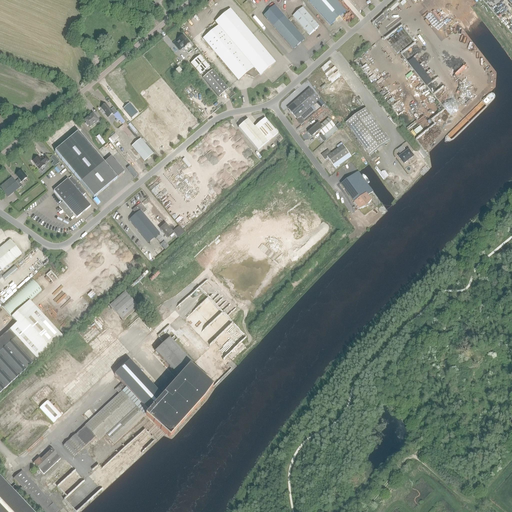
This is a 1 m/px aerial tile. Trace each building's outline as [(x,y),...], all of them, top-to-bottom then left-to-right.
[(346,12),(335,0),(307,0),(330,26),(346,12)] [(464,30),(458,20),(473,12),(466,1),(466,0),(452,0),(452,1),(451,0),(444,4),(443,4),(435,8),(439,15),(448,10),(449,11),(436,18),(440,24),(445,22),(446,22),(446,23),(445,26),(446,28),(452,31),(454,30),(462,34),(464,30)] [(275,6),(263,16),(273,27),(293,50),(305,39),(285,17),(275,6)] [(319,27),(303,8),(293,16),(309,35),(319,27)] [(254,78),(259,74),(260,76),(275,63),(230,9),(215,22),(218,26),(203,39),(238,81),(246,75),(254,78)] [(388,42),(397,54),(411,43),(402,30),(388,42)] [(179,50),(183,47),(184,48),(189,43),(185,39),(186,38),(184,36),(183,37),(183,36),(177,40),(178,42),(175,45),(179,50)] [(438,80),(420,54),(410,61),(428,87),(438,80)] [(191,64),(200,75),(210,67),(200,56),(191,64)] [(219,97),(228,89),(212,70),(203,78),(219,97)] [(192,81),(182,89),(201,112),(211,104),(192,81)] [(299,120),(301,118),(301,116),(316,103),(320,100),(310,89),(287,109),(297,120),(297,119),(299,120)] [(175,99),(168,106),(184,125),(191,119),(175,99)] [(320,99),(320,100),(316,103),(321,108),(325,104),(320,99)] [(106,104),(101,108),(105,114),(108,118),(112,114),(113,115),(117,112),(113,108),(110,110),(106,104)] [(130,104),(123,109),(131,119),(137,113),(130,104)] [(389,141),(366,109),(346,124),(369,156),(389,141)] [(88,125),(90,128),(98,121),(93,114),(85,121),(86,123),(85,124),(87,126),(88,125)] [(148,123),(164,142),(172,135),(155,116),(148,123)] [(278,134),(265,118),(254,127),(248,120),(238,128),(258,151),(278,134)] [(311,137),(319,131),(327,140),(342,127),(339,124),(335,127),(328,119),(321,126),(319,123),(308,133),(311,137)] [(129,125),(135,133),(137,130),(132,123),(129,125)] [(417,131),(420,135),(426,130),(423,126),(417,131)] [(78,132),(55,151),(81,183),(94,198),(117,179),(117,178),(125,172),(111,156),(104,163),(78,132)] [(117,133),(110,138),(113,142),(120,138),(117,133)] [(131,146),(144,162),(153,154),(140,139),(131,146)] [(331,154),(328,151),(322,155),(325,160),(327,158),(333,165),(349,154),(343,145),(331,154)] [(399,158),(404,164),(414,157),(409,150),(406,152),(402,147),(397,150),(401,156),(399,158)] [(40,159),(38,157),(32,161),(39,170),(45,165),(44,164),(49,161),(45,155),(40,159)] [(182,160),(188,167),(192,164),(186,157),(182,160)] [(0,187),(0,188),(7,198),(22,186),(20,183),(27,178),(21,170),(16,175),(19,179),(15,182),(12,178),(0,187)] [(353,176),(341,184),(360,210),(367,207),(372,201),(368,195),(373,191),(367,184),(362,188),(353,176)] [(91,206),(68,179),(54,191),(63,203),(59,206),(69,218),(73,215),(76,218),(91,206)] [(340,205),(346,213),(348,211),(343,203),(340,205)] [(140,204),(133,210),(136,214),(129,220),(148,243),(160,234),(143,213),(146,211),(140,204)] [(173,234),(165,225),(160,229),(167,239),(173,234)] [(21,254),(10,240),(0,248),(0,268),(2,270),(21,254)] [(16,266),(3,277),(6,280),(19,269),(16,266)] [(17,323),(10,330),(0,338),(0,393),(37,360),(62,337),(30,302),(42,290),(31,279),(1,306),(17,323)] [(123,322),(138,308),(124,293),(109,307),(123,322)] [(78,432),(63,446),(74,457),(90,442),(95,437),(99,441),(105,435),(114,445),(145,416),(170,437),(204,399),(213,387),(190,367),(193,364),(169,339),(155,352),(179,378),(164,395),(163,393),(160,395),(130,361),(114,375),(122,384),(115,390),(119,394),(78,432)] [(53,423),(61,415),(47,401),(39,408),(53,423)] [(40,458),(34,463),(44,474),(60,459),(57,455),(56,456),(51,450),(41,459),(40,458)] [(59,511),(22,471),(14,479),(22,488),(19,491),(38,511),(59,511)] [(0,511),(31,511),(0,478),(0,511)]
